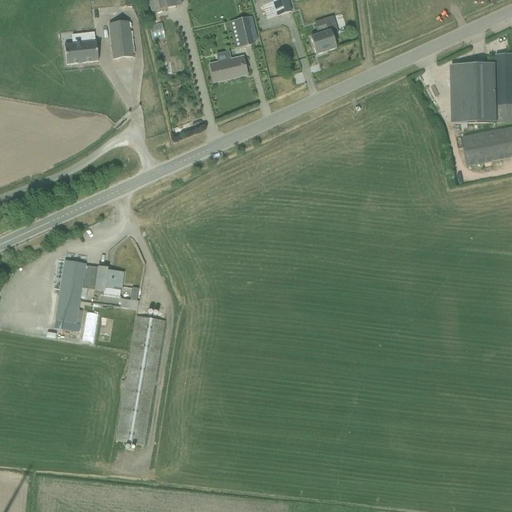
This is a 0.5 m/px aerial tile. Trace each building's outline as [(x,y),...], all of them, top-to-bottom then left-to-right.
[(147,0),(151,13),(178,7),(176,0),(147,0)] [(336,0),(325,0),(293,10),(300,32),(343,19),(336,0)] [(234,48),(251,44),(245,17),(227,21),(234,48)] [(132,25),(111,28),(116,64),(138,60),(132,25)] [(156,43),(168,41),(165,25),(153,27),(156,43)] [(276,29),(263,32),(266,43),(279,40),(276,29)] [(317,55),(336,49),(330,30),(310,36),(317,55)] [(284,54),(294,52),(292,40),(282,42),(284,54)] [(67,46),(68,65),(101,63),(99,43),(67,46)] [(511,54),(495,55),(495,65),(453,66),(454,124),(511,123),(511,54)] [(216,85),(250,75),(244,55),(210,65),(216,85)] [(511,128),(461,138),(467,168),(511,159),(511,128)] [(125,272),(65,261),(54,322),(78,326),(85,290),(120,297),(125,272)] [(141,311),(142,291),(135,291),(134,303),(124,302),(124,311),(141,311)] [(98,346),(101,317),(89,315),(86,344),(98,346)] [(166,322),(135,317),(114,443),(145,448),(166,322)]
